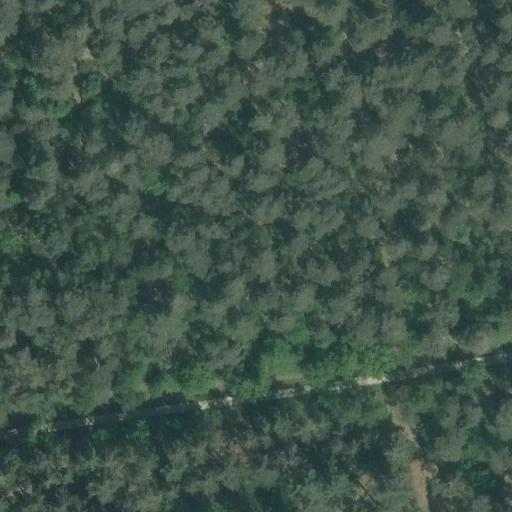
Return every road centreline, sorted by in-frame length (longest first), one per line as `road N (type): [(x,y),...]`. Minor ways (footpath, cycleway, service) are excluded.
road 1 (track): [(0,440),(511,365)]
road 2 (unknown): [(429,511),(378,384)]
